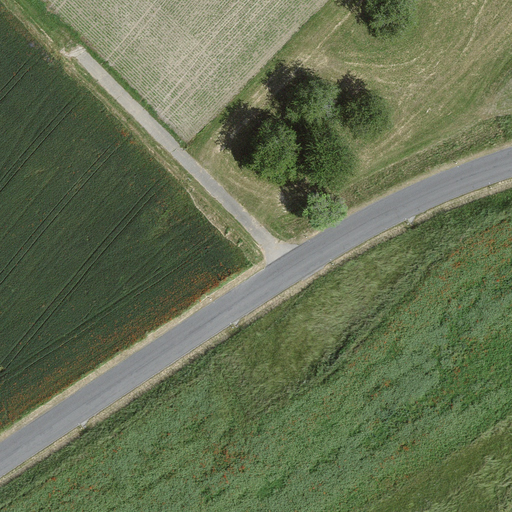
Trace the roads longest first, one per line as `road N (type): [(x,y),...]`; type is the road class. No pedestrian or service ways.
road 1 (tertiary): [(511,169),(421,196),(289,264),(0,459)]
road 2 (track): [(73,48),(289,264)]
